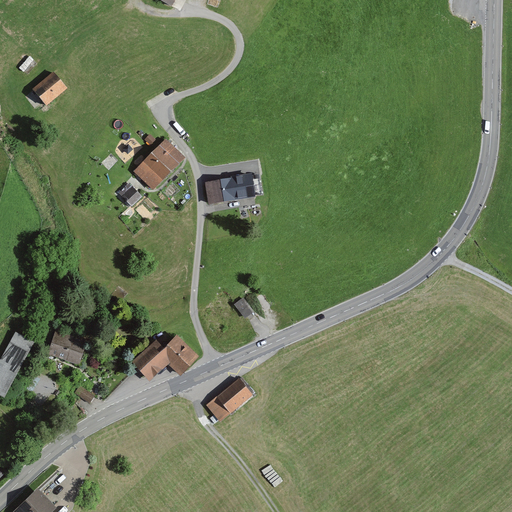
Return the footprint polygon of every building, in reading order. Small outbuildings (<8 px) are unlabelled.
[(162,0),(181,10),(187,0),(162,0)] [(54,72),(32,89),(44,106),(67,89),(54,72)] [(166,141),(135,172),(154,190),(186,161),(166,141)] [(252,176),(206,184),(210,207),(256,198),(252,176)] [(137,187),(125,196),(135,208),(146,199),(137,187)] [(266,294),(252,305),(261,318),(276,307),(266,294)] [(73,336),(57,330),(49,357),(81,367),(87,345),(72,339),(73,336)] [(34,345),(16,334),(0,362),(0,398),(4,400),(34,345)] [(156,341),(132,363),(150,382),(169,366),(181,376),(199,358),(178,337),(165,350),(156,341)] [(246,380),(212,407),(225,423),(259,396),(246,380)] [(95,396),(80,386),(75,393),(90,404),(95,396)] [(38,491),(14,511),(54,511),(57,510),(38,491)]
